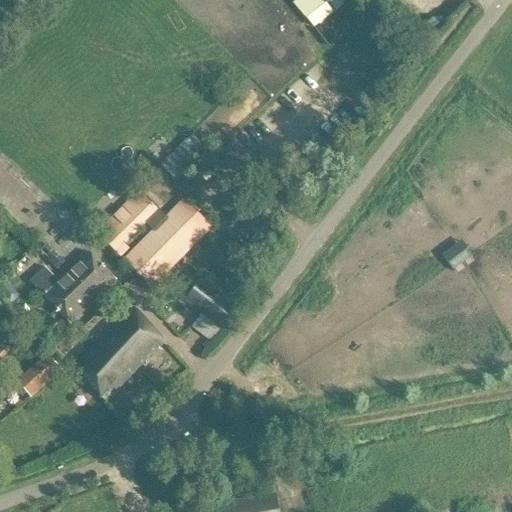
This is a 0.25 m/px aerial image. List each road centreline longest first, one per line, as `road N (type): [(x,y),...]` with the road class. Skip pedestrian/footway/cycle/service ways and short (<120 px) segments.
road 1 (unclassified): [(144,443),(200,385),(501,0)]
road 2 (track): [(166,425),(281,429),(511,375)]
road 3 (residential): [(0,502),(100,468),(144,443)]
